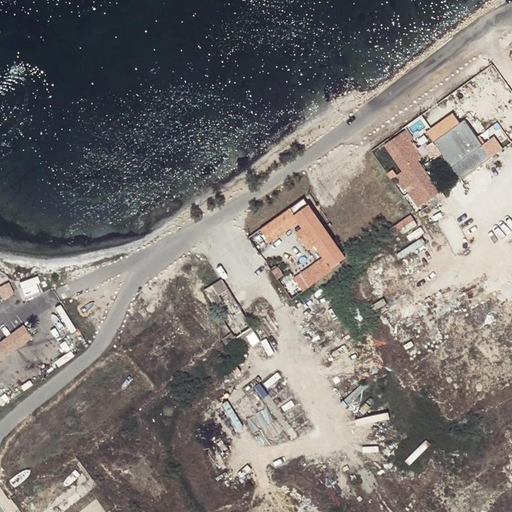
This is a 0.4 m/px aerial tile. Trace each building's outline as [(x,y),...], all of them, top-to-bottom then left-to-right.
[(442,155),(460,181),(492,159),(468,125),(469,125),(469,124),(470,124),(471,124),(471,123),(472,123),(472,122),(473,122),(473,121),(473,120),(473,119),(473,118),(473,117),(472,116),(472,115),(471,115),(471,114),(470,114),(469,114),(468,114),(467,114),(466,114),(465,114),(465,115),(464,115),(463,115),(463,116),(463,117),(462,117),(462,118),(462,119),(462,120),(462,121),(463,121),(463,122),(460,124),(453,114),(431,129),(439,140),(433,143),(442,155)] [(400,136),(409,149),(416,144),(407,131),(400,136)] [(384,147),(425,204),(426,204),(431,200),(440,193),(409,149),(400,136),(384,147)] [(346,258),(304,200),(295,207),(290,210),(298,223),(302,228),(295,234),(308,251),(315,246),(323,258),(283,287),(293,301),(311,288),(342,266),(340,263),(346,258)] [(431,200),(426,204),(429,208),(434,205),(431,200)] [(290,210),(276,220),(285,233),(298,223),(290,210)] [(249,240),(258,252),(285,233),(276,220),(249,240)] [(277,269),(272,272),(278,280),(282,277),(277,269)] [(23,281),(29,298),(46,292),(40,275),(23,281)] [(225,346),(229,343),(237,339),(252,329),(223,280),(205,291),(230,335),(222,340),(225,346)] [(23,326),(0,342),(0,364),(33,340),(23,326)]
